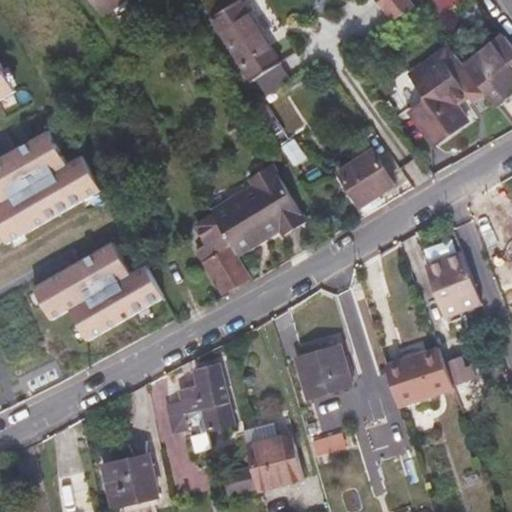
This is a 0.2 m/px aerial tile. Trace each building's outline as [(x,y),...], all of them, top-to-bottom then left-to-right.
[(90,0),(104,18),(127,0),(90,0)] [(378,0),(395,21),(419,7),(413,0),(378,0)] [(217,20),(256,83),(283,66),(245,3),(217,20)] [(511,44),(506,37),(467,68),(488,94),(499,107),(511,96),(511,44)] [(452,48),(442,57),(445,61),(456,53),(452,48)] [(467,68),(456,53),(445,61),(442,57),(410,81),(429,105),(414,118),(439,149),(471,123),(458,107),(470,98),(474,104),(488,94),(467,68)] [(0,95),(15,87),(0,61),(0,95)] [(0,222),(14,246),(106,193),(87,160),(72,168),(54,137),(0,167),(0,222)] [(341,173),(362,207),(397,186),(375,151),(341,173)] [(257,187),(214,213),(214,214),(229,239),(296,202),(275,165),(252,178),(257,187)] [(234,247),(238,255),(282,230),(285,235),(308,222),(296,202),(229,239),(234,247)] [(511,220),(509,215),(487,225),(503,263),(511,258),(511,220)] [(205,264),(221,255),(214,241),(197,250),(205,264)] [(134,276),(116,245),(38,290),(57,322),(75,312),(93,343),(167,301),(148,268),(134,276)] [(250,278),(232,248),(221,255),(205,264),(222,295),(250,278)] [(449,322),(485,308),(464,253),(429,267),(449,322)] [(299,354),(301,361),(340,349),(338,342),(299,354)] [(387,365),(401,407),(455,387),(447,365),(440,346),(387,365)] [(340,349),(301,361),(311,395),(350,383),(340,349)] [(455,387),(456,390),(471,385),(462,360),(447,365),(455,387)] [(212,430),(236,423),(220,364),(194,370),(198,386),(181,390),(181,393),(168,397),(173,422),(187,419),(186,413),(206,408),(212,430)] [(274,421),(244,429),(248,445),(278,437),(274,421)] [(254,469),(259,489),(304,479),(293,433),(278,437),(248,445),(254,469)] [(114,506),(159,496),(149,455),(104,466),(114,506)] [(228,497),(259,489),(254,469),(224,477),(228,497)]
